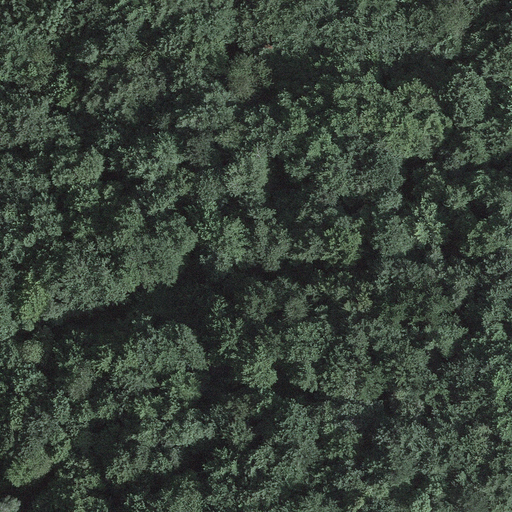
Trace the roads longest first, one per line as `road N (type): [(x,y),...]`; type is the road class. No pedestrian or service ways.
road 1 (track): [(0,368),(184,367),(271,377),(434,413),(511,447)]
road 2 (track): [(511,249),(249,267),(0,331)]
road 3 (track): [(0,134),(244,106),(511,160)]
